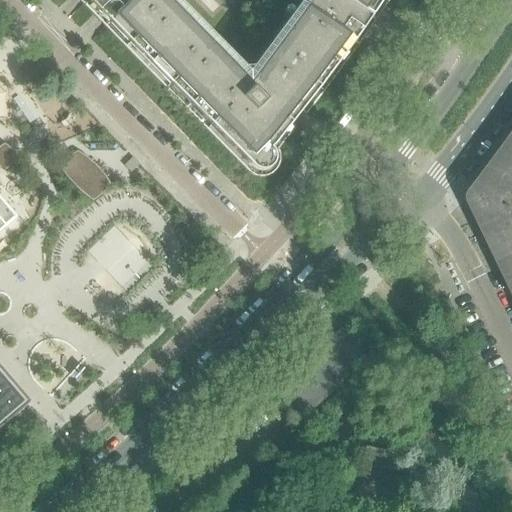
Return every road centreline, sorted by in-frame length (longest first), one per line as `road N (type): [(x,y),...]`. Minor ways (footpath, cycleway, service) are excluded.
road 1 (residential): [(54,511),(306,276)]
road 2 (residential): [(235,226),(10,0)]
road 3 (residential): [(511,0),(389,166)]
road 4 (residential): [(511,354),(426,196)]
road 5 (residential): [(306,276),(426,196)]
road 6 (residential): [(426,196),(511,86)]
road 7 (residential): [(389,166),(306,276)]
